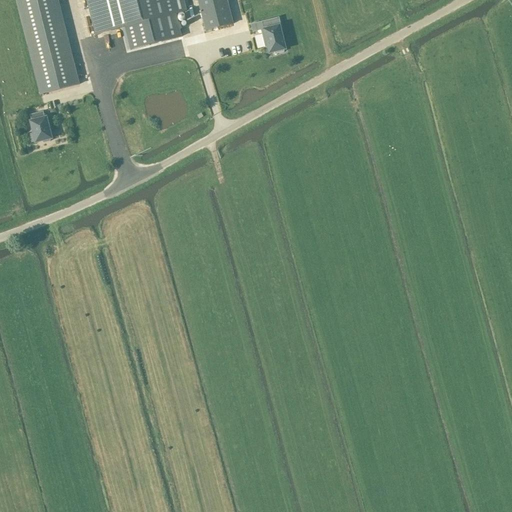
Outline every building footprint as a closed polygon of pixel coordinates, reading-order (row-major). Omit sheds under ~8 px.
[(57,0),(17,0),(41,96),(78,87),(57,0)] [(88,0),(97,34),(124,27),(130,50),(181,37),(175,14),(184,12),(181,0),(88,0)] [(197,0),(205,31),(233,24),(226,0),(197,0)] [(274,54),(284,52),(283,50),(285,50),(279,28),(281,27),(279,18),(262,22),(262,23),(263,23),(265,30),(264,31),(264,34),(262,35),(263,41),(265,41),(266,46),(266,48),(268,47),(269,54),(274,53),(274,54)] [(44,118),(43,112),(41,113),(30,115),(31,121),(30,121),(33,133),(36,143),(42,141),(43,143),(50,141),(50,139),(51,138),(46,117),(44,118)]
